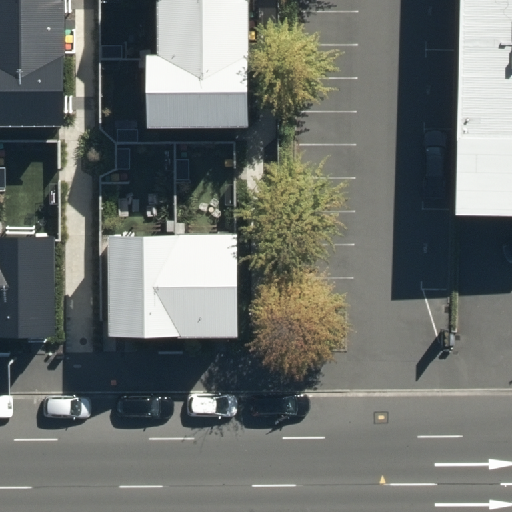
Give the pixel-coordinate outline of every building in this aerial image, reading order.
[(68,0),(0,0),(0,133),(69,133),(68,0)] [(246,0),(159,0),(160,58),(147,58),(147,132),(246,132),(246,0)] [(511,0),(462,0),(457,215),(511,216),(511,0)] [(0,343),(57,344),(57,237),(0,236),(0,343)] [(238,236),(109,236),(109,344),(238,344),(238,236)]
